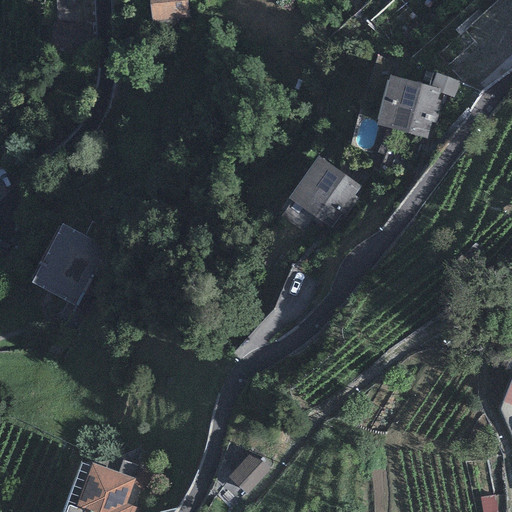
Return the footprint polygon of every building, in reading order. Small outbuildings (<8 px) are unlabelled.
[(80,0),(55,0),(57,23),(53,23),(51,56),(88,59),(91,26),(83,26),(80,0)] [(149,0),(154,29),(179,26),(178,19),(190,18),(186,0),(149,0)] [(511,36),(511,0),(506,0),(491,17),(501,26),(501,27),(511,36)] [(439,91),(389,78),(377,128),(427,140),(431,124),(435,125),(441,102),(437,101),(439,91)] [(360,187),(317,159),(289,201),(291,203),(282,217),(304,231),(313,218),(331,230),(360,187)] [(108,249),(62,226),(32,286),(78,309),(108,249)] [(511,375),(502,403),(511,406),(511,375)] [(253,452),(228,479),(246,496),(271,469),(253,452)] [(133,480),(90,465),(75,509),(82,511),(136,511),(138,509),(125,505),(133,480)] [(495,511),(493,497),(480,498),(482,511),(495,511)]
